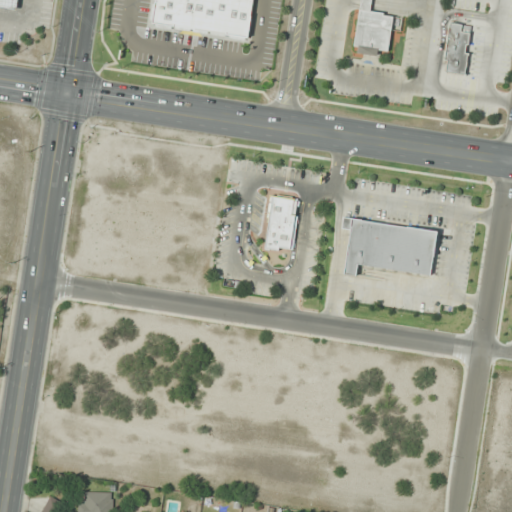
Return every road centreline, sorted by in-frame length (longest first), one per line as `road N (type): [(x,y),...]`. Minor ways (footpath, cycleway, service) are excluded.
road 1 (secondary): [(511,161),(66,93)]
road 2 (residential): [(40,280),(481,349)]
road 3 (tertiary): [(8,511),(66,93)]
road 4 (residential): [(456,511),(510,161)]
